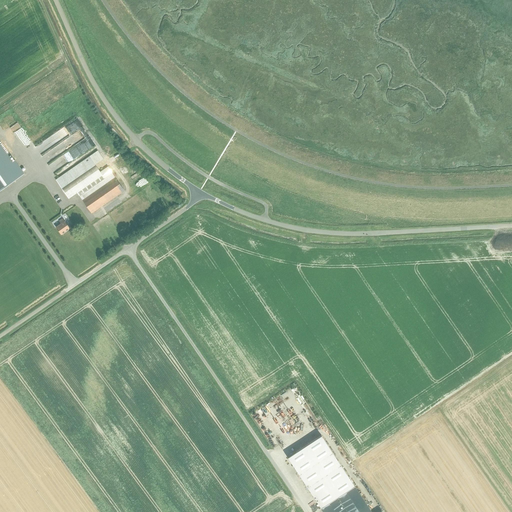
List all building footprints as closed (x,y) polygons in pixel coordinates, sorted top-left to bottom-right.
[(28,139),(31,137),(20,120),(11,125),(20,138),(25,135),(28,139)] [(47,140),(37,144),(40,151),(46,150),(39,153),(44,152),(47,149),(48,152),(49,156),(50,157),(58,153),(61,156),(60,157),(56,162),(61,161),(62,163),(65,161),(63,156),(70,147),(66,138),(61,141),(60,137),(58,138),(58,137),(55,135),(53,136),(54,139),(55,142),(52,146),(52,141),(49,141),(47,140)] [(0,145),(0,190),(24,174),(15,161),(12,163),(0,145)] [(56,180),(65,193),(63,194),(67,200),(77,193),(91,213),(125,190),(108,166),(101,172),(96,164),(104,159),(98,150),(56,180)] [(56,227),(61,235),(70,228),(63,218),(59,221),(61,223),(56,227)] [(371,511),(321,435),(288,457),(323,511),(382,511),(380,511),(371,511)]
